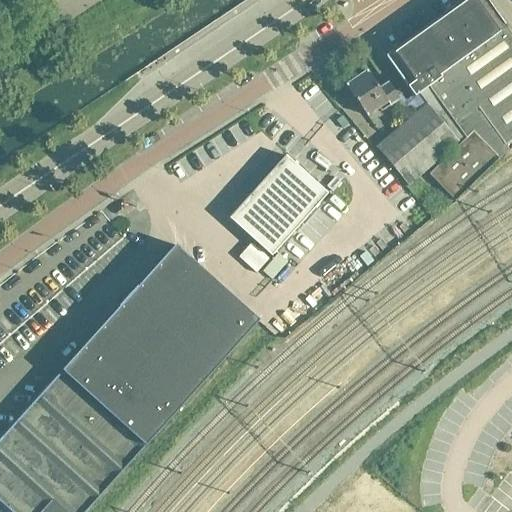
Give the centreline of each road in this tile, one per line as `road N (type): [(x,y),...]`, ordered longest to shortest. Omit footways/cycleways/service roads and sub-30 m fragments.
road 1 (residential): [(0,262),(396,0)]
road 2 (secondary): [(0,207),(304,0)]
road 3 (unknown): [(0,384),(178,221)]
road 4 (unknown): [(0,311),(164,176)]
